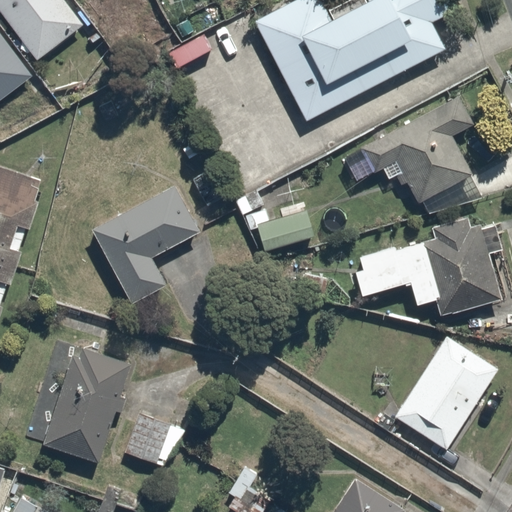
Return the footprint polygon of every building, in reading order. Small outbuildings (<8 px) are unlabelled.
[(66,0),(0,0),(0,12),(32,53),(79,16),(66,0)] [(321,0),(286,0),(253,18),(306,118),(444,45),(431,19),(452,8),(447,0),(338,0),(327,6),(331,13),(329,14),(321,0)] [(0,93),(29,70),(0,34),(0,93)] [(354,146),(366,169),(390,156),(394,165),(389,168),(395,179),(404,175),(416,198),(469,171),(449,132),(473,120),(458,92),(354,146)] [(225,194),(209,164),(188,175),(204,206),(225,194)] [(0,292),(39,178),(0,165),(0,292)] [(122,300),(162,280),(147,252),(193,229),(170,184),(85,228),(122,300)] [(302,208),(251,226),(259,249),(311,231),(302,208)] [(431,293),(437,312),(495,292),(471,220),(351,260),(361,290),(402,276),(410,300),(431,293)] [(378,331),(385,311),(360,302),(352,322),(378,331)] [(413,308),(397,333),(429,353),(391,413),(441,444),(494,361),(413,308)] [(91,459),(127,357),(72,338),(37,441),(91,459)] [(161,462),(178,425),(138,408),(121,444),(161,462)] [(127,483),(137,460),(114,449),(104,473),(127,483)] [(397,511),(403,503),(351,469),(322,511),(397,511)] [(95,511),(108,511),(118,492),(103,485),(91,510),(95,511)] [(32,511),(38,504),(20,492),(7,511),(32,511)]
